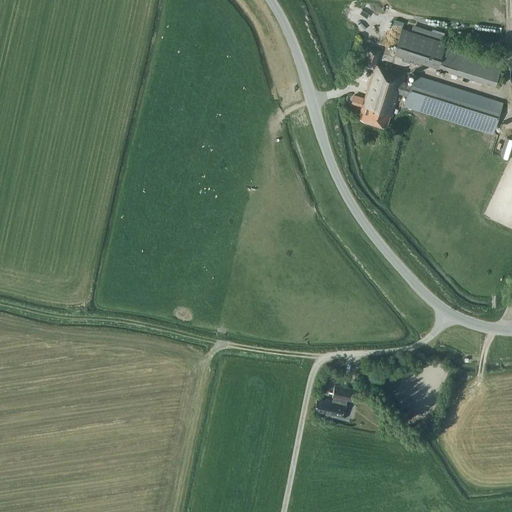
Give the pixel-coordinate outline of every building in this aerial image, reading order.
[(401,28),(403,22),(394,19),(392,26),(401,29),(401,28)] [(502,59),(445,42),(401,28),(401,29),(393,53),(437,67),(494,86),(502,59)] [(353,101),(362,104),(359,113),(361,114),(360,118),(386,127),(389,116),(391,116),(399,93),(407,96),(404,105),(493,133),(502,102),(414,74),(411,84),(402,81),(405,72),(384,65),(384,67),(375,64),(380,50),(368,47),(362,65),(374,69),(364,98),(355,96),(353,101)] [(511,158),(511,136),(509,135),(502,155),(511,158)] [(316,399),(314,411),(325,413),(325,415),(343,419),(346,404),(344,403),(345,399),(351,401),(354,389),(334,384),(331,396),(333,397),(332,401),(325,399),(324,401),(316,399)] [(401,436),(404,422),(395,420),(392,435),(401,436)]
